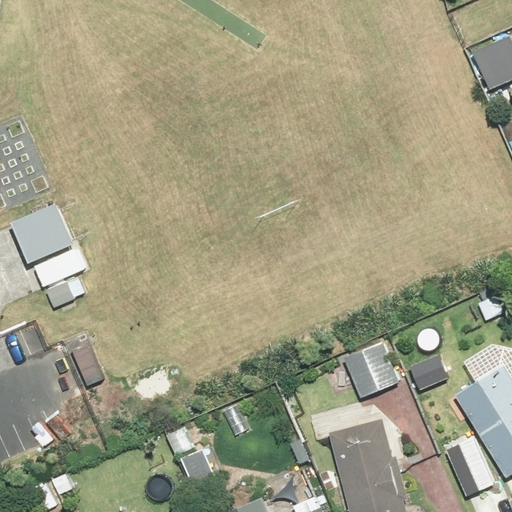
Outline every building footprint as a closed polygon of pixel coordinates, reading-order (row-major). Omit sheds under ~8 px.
[(473,54),(490,91),(511,81),(511,41),(510,37),(473,54)] [(55,204),(11,223),(28,264),(73,245),(55,204)] [(79,247),(35,266),(44,287),(49,285),(88,268),(79,247)] [(50,290),(47,291),(55,309),(76,300),(69,282),(50,290)] [(383,342),(344,358),(361,399),(400,382),(383,342)] [(511,377),(504,364),(454,396),(507,479),(511,475),(511,377)] [(82,396),(66,403),(78,428),(82,436),(97,428),(82,396)] [(406,511),(382,419),(328,433),(348,511),(406,511)] [(467,496),(496,485),(479,445),(451,456),(467,496)] [(268,511),(262,497),(227,511),(321,511),(320,508),(311,511),(268,511)]
